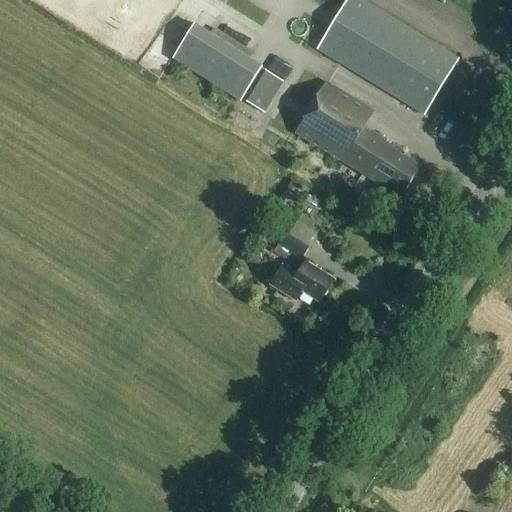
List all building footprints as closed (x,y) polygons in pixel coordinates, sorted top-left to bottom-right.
[(426,117),(461,60),(362,0),(349,0),(318,51),(426,117)] [(193,24),(172,58),(240,101),(261,68),(193,24)] [(283,83),(266,72),(246,103),(263,114),(283,83)] [(402,199),(422,167),(402,155),(404,151),(366,127),(375,113),(328,84),(297,133),(402,199)] [(278,218),(273,226),(282,231),(287,224),(278,218)] [(303,260),(312,245),(288,231),(274,253),(286,260),(291,252),(303,260)] [(335,281),(306,262),(298,274),(285,265),(271,285),(296,302),(304,293),(320,303),(335,281)]
